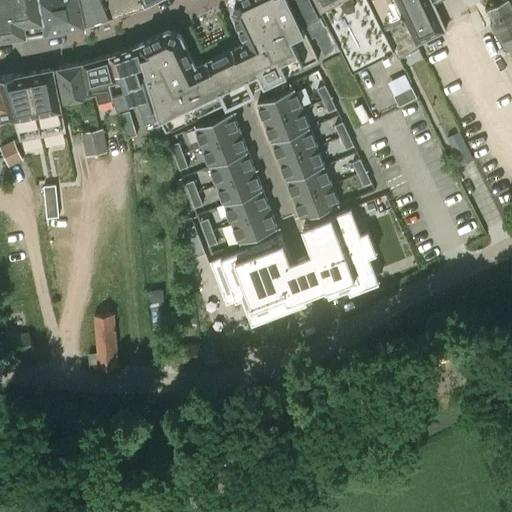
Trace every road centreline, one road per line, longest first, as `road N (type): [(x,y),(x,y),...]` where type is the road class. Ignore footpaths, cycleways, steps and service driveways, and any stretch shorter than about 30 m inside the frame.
road 1 (residential): [(511,246),(342,328),(217,374),(0,381)]
road 2 (residential): [(186,511),(511,357)]
road 3 (residential): [(0,57),(118,33),(190,0)]
road 4 (unknown): [(467,268),(399,135)]
